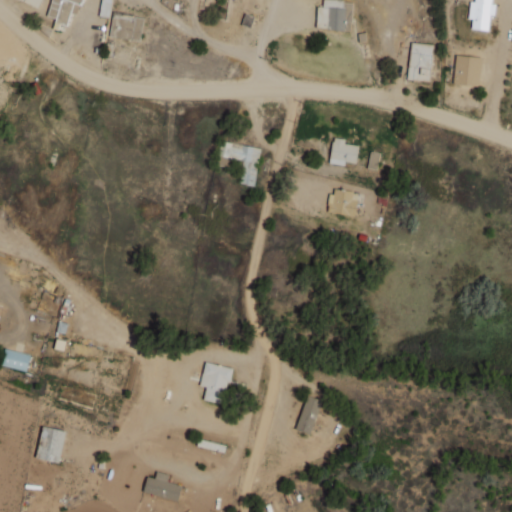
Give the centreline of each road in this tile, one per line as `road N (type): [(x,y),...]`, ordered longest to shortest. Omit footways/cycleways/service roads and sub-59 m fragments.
road 1 (residential): [(0,10),(66,63),(122,88),(330,90),(511,140)]
road 2 (residential): [(0,244),(39,260),(151,354),(177,358),(265,344)]
road 3 (residential): [(265,344),(247,292),(297,87)]
road 4 (residential): [(275,0),(257,55),(211,40),(148,0)]
road 5 (residential): [(265,344),(272,368),(245,511)]
